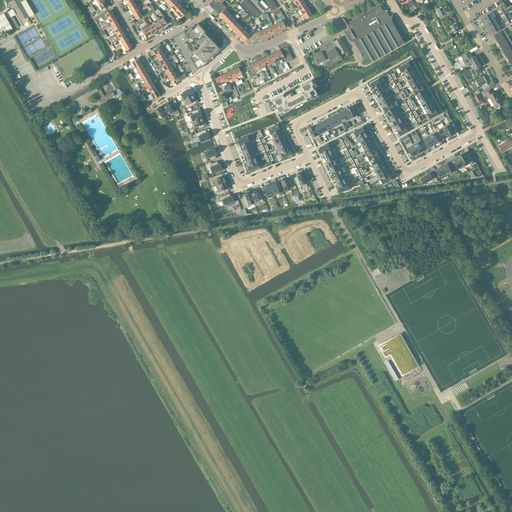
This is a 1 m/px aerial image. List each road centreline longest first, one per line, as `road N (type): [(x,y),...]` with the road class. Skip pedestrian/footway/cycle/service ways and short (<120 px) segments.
road 1 (residential): [(391,0),(403,19),(417,23),(479,132),(405,173),(359,92),(294,125),(309,157)]
road 2 (track): [(0,263),(333,209)]
road 3 (track): [(283,511),(132,252)]
road 4 (residential): [(309,157),(238,185),(198,75)]
road 5 (unknown): [(170,90),(196,140),(272,116)]
